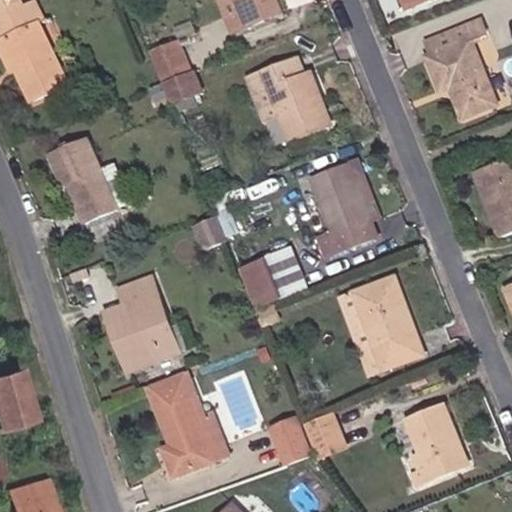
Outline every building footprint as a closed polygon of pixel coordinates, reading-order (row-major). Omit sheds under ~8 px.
[(28,0),(16,0),(0,7),(0,19),(9,39),(0,44),(32,109),(82,91),(42,4),(34,8),(28,0)] [(287,0),(221,0),(236,38),(294,18),(287,0)] [(408,0),(413,12),(443,0),(408,0)] [(511,106),(478,21),(432,43),(436,55),(432,61),(447,95),(458,96),(468,122),(511,108),(511,106)] [(189,42),(157,55),(181,108),(210,97),(189,42)] [(313,74),(305,57),(252,80),(269,126),(286,120),(297,145),(343,128),(320,70),(313,74)] [(96,140),(55,155),(85,226),(126,212),(96,140)] [(389,219),(362,161),(318,180),(335,233),(325,238),(333,260),(386,242),(378,223),(389,219)] [(511,163),(479,176),(506,243),(511,240),(511,163)] [(208,250),(231,241),(221,215),(198,224),(208,250)] [(272,261),(247,270),(261,311),(289,299),(272,261)] [(129,307),(110,312),(133,370),(193,353),(162,275),(124,287),(129,307)] [(401,277),(344,299),(373,378),(435,355),(401,277)] [(25,366),(0,372),(0,424),(1,429),(40,417),(25,366)] [(197,373),(152,388),(174,446),(168,447),(180,480),(237,456),(218,412),(212,415),(197,373)] [(454,404),(412,422),(426,456),(413,463),(428,492),(478,470),(454,404)] [(340,414),(309,423),(324,460),(354,450),(340,414)] [(301,417),(274,428),(290,465),(317,454),(301,417)] [(63,511),(51,477),(10,488),(18,511),(63,511)] [(249,511),(238,501),(227,511),(249,511)]
